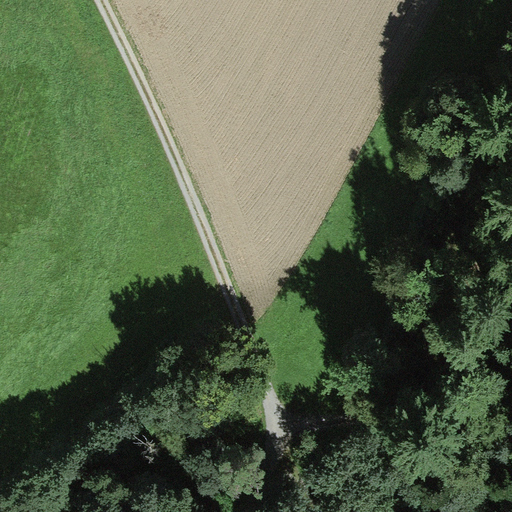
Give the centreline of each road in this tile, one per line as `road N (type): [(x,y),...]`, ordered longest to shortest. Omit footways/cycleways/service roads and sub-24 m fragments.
road 1 (track): [(107,0),(246,314),(273,434),(244,511)]
road 2 (track): [(511,253),(401,397),(307,420),(263,397)]
